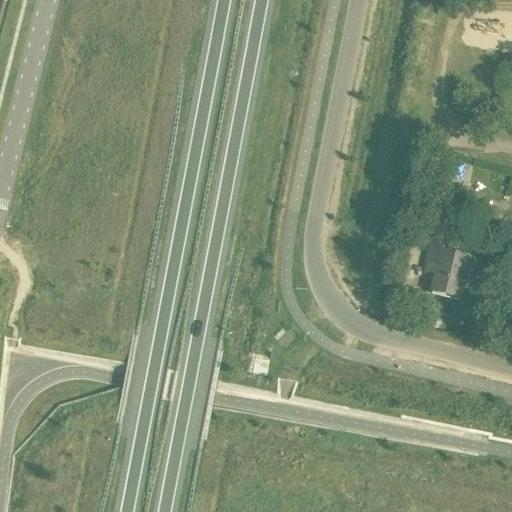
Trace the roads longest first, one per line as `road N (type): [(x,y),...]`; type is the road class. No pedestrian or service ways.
road 1 (trunk): [(164,511),(262,0)]
road 2 (trunk): [(222,0),(126,511)]
road 3 (unclassified): [(358,0),(316,219),(314,264),(330,305)]
road 4 (unclassified): [(511,370),(371,336),(330,305)]
road 5 (tertiary): [(0,179),(48,0)]
